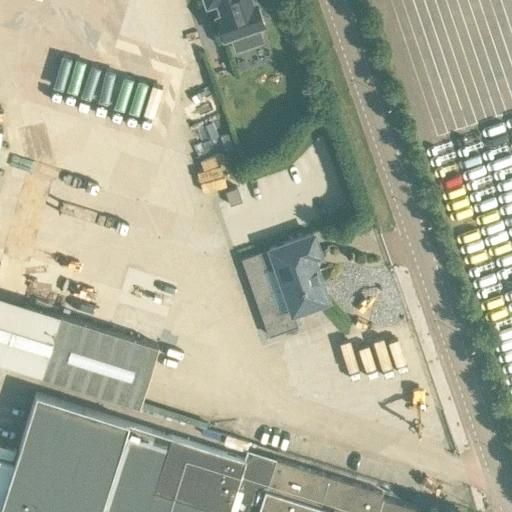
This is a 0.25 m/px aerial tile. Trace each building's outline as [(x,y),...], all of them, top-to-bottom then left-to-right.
[(205,0),(206,3),(214,0),(216,0),(221,12),(215,14),(223,36),(230,33),(236,49),(261,40),(256,24),(264,22),(256,0),(255,0),(252,1),(251,0),(205,0)] [(217,39),(210,21),(197,26),(218,78),(229,73),(223,58),(221,59),(213,41),(217,39)] [(0,177),(9,126),(0,124),(0,177)] [(313,232),(269,248),(250,254),(256,271),(247,275),(243,283),(251,287),(268,336),(298,325),(293,311),(328,299),(313,256),(320,253),(313,232)] [(0,359),(41,373),(139,404),(138,406),(206,428),(207,422),(140,400),(158,344),(60,313),(60,314),(0,294),(0,359)] [(295,464),(275,458),(248,449),(246,458),(36,391),(0,504),(0,511),(420,511),(421,510),(381,497),(383,492),(312,469),(309,479),(292,473),(295,464)]
